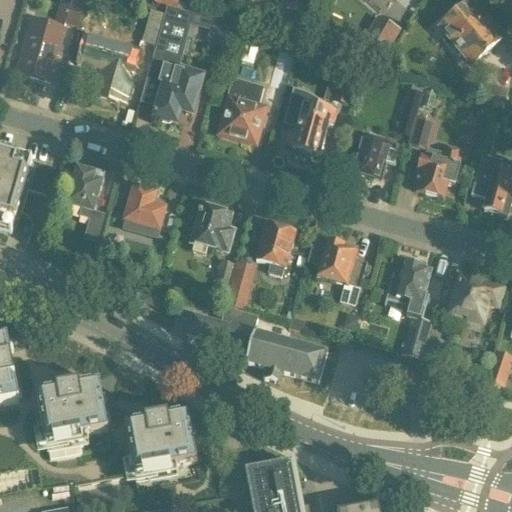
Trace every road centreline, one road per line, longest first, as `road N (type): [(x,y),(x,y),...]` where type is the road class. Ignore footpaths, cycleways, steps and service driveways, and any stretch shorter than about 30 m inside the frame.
road 1 (residential): [(511,258),(0,115)]
road 2 (tertiary): [(308,436),(73,309),(0,282)]
road 3 (tertiary): [(511,485),(377,458)]
road 4 (tertiary): [(377,458),(487,511)]
